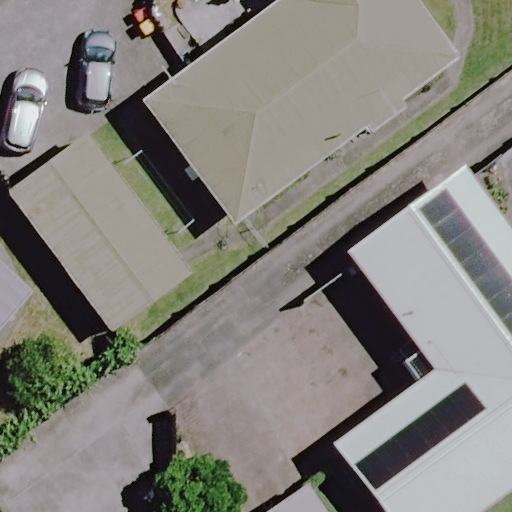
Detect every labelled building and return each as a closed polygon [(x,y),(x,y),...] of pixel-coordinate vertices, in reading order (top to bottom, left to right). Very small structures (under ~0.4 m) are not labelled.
[(457,80),(403,0),(262,0),(274,18),(138,110),(223,237),(457,80)] [(183,283),(79,139),(2,194),(107,338),(183,283)] [(487,511),(511,494),(511,255),(456,177),(340,260),(428,382),(324,457),(363,511),(487,511)] [(0,337),(26,308),(0,285),(0,337)] [(311,511),(300,496),(276,511),(311,511)]
